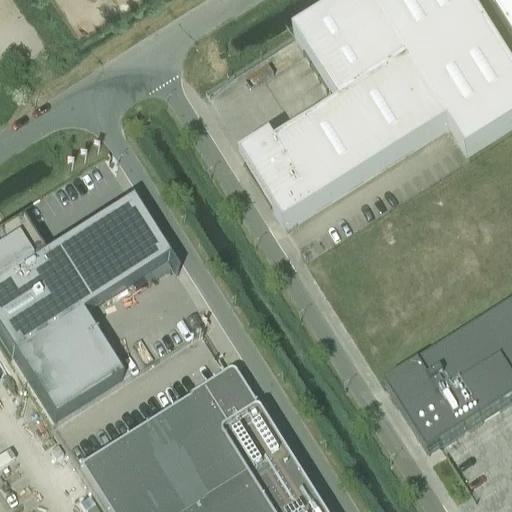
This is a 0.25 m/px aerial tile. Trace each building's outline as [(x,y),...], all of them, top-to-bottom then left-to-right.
[(511,129),(511,72),(466,0),(356,0),(293,40),(338,112),(275,151),(271,144),(240,163),(284,233),(448,131),(466,159),(511,129)] [(511,0),(481,0),(511,49),(511,0)] [(21,225),(0,237),(0,341),(13,362),(75,322),(168,264),(131,205),(43,260),(21,225)] [(511,311),(385,391),(421,447),(432,440),(439,451),(440,451),(511,405),(511,311)] [(216,383),(79,470),(105,511),(322,511),(254,404),(254,403),(253,403),(252,402),(251,402),(250,402),(249,402),(248,402),(247,402),(247,403),(241,406),(233,411),(216,383)]
